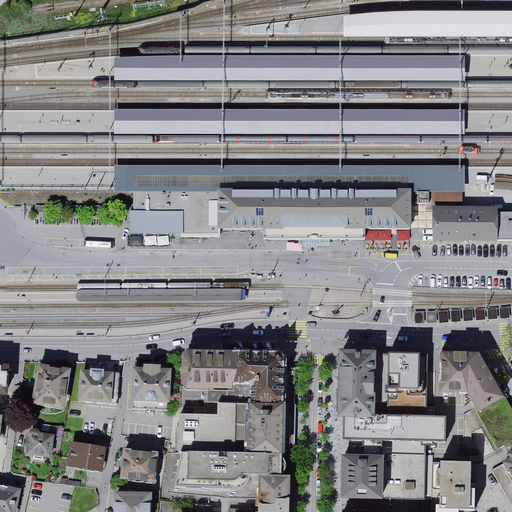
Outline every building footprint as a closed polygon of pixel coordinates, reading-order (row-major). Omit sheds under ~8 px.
[(343,33),(511,33),(511,10),(406,10),(386,11),(367,12),(343,15),(343,33)] [(114,77),(464,77),(464,54),(151,55),(114,55),(114,77)] [(114,133),(464,134),(464,111),(114,110),(114,133)] [(114,190),(134,190),(216,190),(410,190),(464,191),(464,165),(114,165),(114,190)] [(511,177),(498,175),(496,188),(511,190),(511,177)] [(216,237),(216,230),(216,190),(134,190),(134,214),(129,214),(129,235),(182,235),(182,237),(212,237),(216,237)] [(410,190),(216,190),(216,230),(263,230),(263,238),(301,239),(313,239),(365,239),(365,230),(393,230),(409,230),(410,190)] [(437,211),(437,239),(465,239),(496,239),(496,213),(496,210),(437,211)] [(511,212),(496,213),(496,239),(511,239),(511,212)] [(80,302),(241,301),(241,290),(80,291),(78,292),(77,293),(76,294),(75,296),(76,298),(76,299),(78,301),(80,302)] [(384,419),(385,351),(341,351),(341,383),(340,418),(384,419)] [(401,351),(385,351),(384,419),(429,419),(429,351),(401,351)] [(229,353),(183,352),(182,390),(229,390),(229,353)] [(279,354),(233,352),(232,388),(250,388),(251,397),(286,399),(285,361),(279,354)] [(476,411),(502,397),(479,355),(441,355),(441,396),(468,396),(476,411)] [(10,363),(0,362),(0,398),(9,399),(10,363)] [(68,372),(41,367),(35,401),(62,406),(68,372)] [(168,371),(135,370),(134,409),(167,410),(168,371)] [(120,375),(82,372),(80,401),(118,404),(120,375)] [(511,430),(511,416),(502,397),(476,411),(493,441),(511,430)] [(285,401),(238,400),(237,421),(192,419),(191,450),(284,452),(285,401)] [(340,438),(348,438),(348,456),(428,457),(429,419),(340,418),(340,438)] [(55,434),(29,431),(26,455),(52,459),(55,434)] [(103,449),(72,443),(68,463),(100,468),(103,449)] [(158,454),(124,450),(121,478),(155,481),(158,454)] [(511,450),(506,454),(510,462),(491,472),(506,498),(511,510),(511,450)] [(286,456),(186,456),(186,480),(286,480),(286,456)] [(348,456),(340,457),(340,499),(433,500),(434,457),(428,457),(348,456)] [(473,463),(440,463),(440,511),(474,511),(473,463)] [(258,511),(286,511),(287,482),(259,482),(258,511)] [(12,511),(18,490),(0,486),(0,511),(12,511)] [(147,511),(148,495),(117,494),(115,511),(147,511)]
